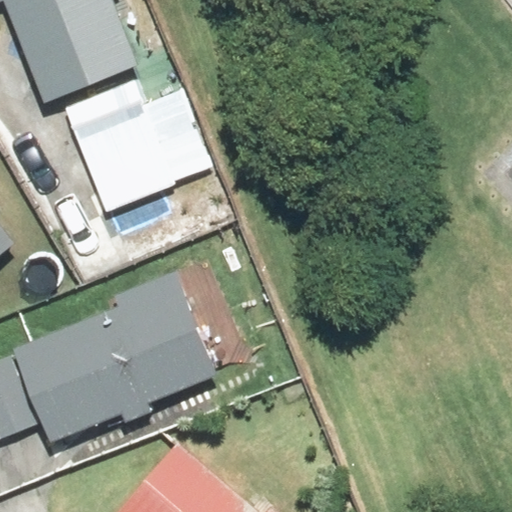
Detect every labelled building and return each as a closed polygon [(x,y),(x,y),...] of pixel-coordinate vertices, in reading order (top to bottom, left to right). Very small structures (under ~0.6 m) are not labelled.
[(139,65),(113,0),(10,0),(49,99),(139,65)] [(156,76),(74,110),(92,152),(173,118),(156,76)] [(0,256),(17,243),(0,222),(0,256)] [(15,345),(51,437),(121,411),(125,422),(153,411),(149,400),(221,373),(180,265),(114,290),(120,305),(15,345)] [(16,354),(0,360),(0,425),(5,438),(43,422),(16,354)] [(261,511),(179,441),(117,511),(282,511),(271,502),(262,511),(261,511)]
